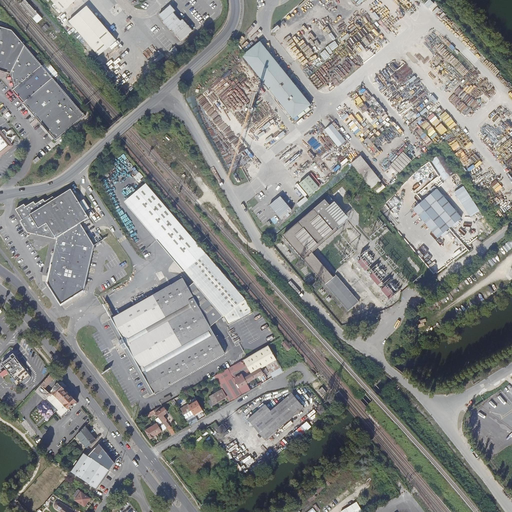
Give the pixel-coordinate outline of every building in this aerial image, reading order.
[(26,0),(24,0),(20,4),(33,18),(38,14),(26,0)] [(69,7),(62,0),(51,0),(63,13),(69,7)] [(427,0),(424,4),(434,14),(440,8),(431,0),(427,0)] [(86,5),(75,15),(84,26),(94,38),(106,28),(86,5)] [(170,5),(159,14),(163,20),(162,20),(170,30),(171,28),(176,34),(187,24),(183,18),(180,20),(173,12),(175,10),(170,5)] [(75,15),(69,20),(89,43),(94,38),(84,26),(75,15)] [(46,23),(42,28),(45,32),(50,28),(46,23)] [(0,26),(0,69),(11,73),(25,45),(12,30),(0,26)] [(106,28),(94,38),(99,44),(105,50),(116,40),(106,28)] [(94,38),(89,43),(99,55),(105,50),(99,44),(94,38)] [(259,42),(243,56),(292,119),(310,105),(259,42)] [(11,73),(15,89),(42,65),(25,45),(11,73)] [(175,46),(169,51),(174,57),(180,52),(175,46)] [(23,102),(53,78),(42,65),(15,89),(13,90),(23,102)] [(64,90),(53,78),(23,102),(35,115),(64,90)] [(35,115),(56,140),(85,115),(64,90),(35,115)] [(331,123),(324,130),(337,146),(345,141),(331,123)] [(0,132),(10,146),(0,153),(0,156),(14,146),(0,129),(0,132)] [(0,153),(10,146),(0,132),(0,153)] [(392,164),(400,172),(412,160),(403,152),(392,164)] [(432,159),(445,180),(452,175),(460,187),(465,184),(457,172),(455,173),(442,153),(432,159)] [(360,155),(350,163),(355,169),(361,164),(365,161),(360,155)] [(381,181),(365,161),(361,164),(355,169),(371,189),(381,181)] [(306,196),(319,185),(313,178),(314,178),(310,174),(297,185),(306,196)] [(187,268),(199,258),(205,252),(194,240),(145,183),(128,199),(168,246),(175,254),(178,257),(178,258),(187,268)] [(455,191),(469,216),(480,210),(465,185),(455,191)] [(418,205),(413,209),(430,228),(434,234),(438,238),(462,218),(437,188),(437,189),(432,192),(418,205)] [(16,209),(23,220),(30,231),(58,237),(80,223),(87,218),(89,217),(85,211),(79,202),(71,189),(55,199),(53,196),(45,201),(44,199),(35,204),(34,202),(26,206),(24,204),(16,209)] [(297,203),(300,206),(309,199),(306,196),(297,203)] [(282,198),(269,204),(275,217),(288,211),(282,198)] [(79,202),(85,211),(90,208),(84,199),(79,202)] [(325,199),(283,235),(348,311),(359,302),(336,275),(334,277),(312,252),(338,230),(336,228),(340,225),(327,209),(330,206),(325,199)] [(21,221),(29,233),(58,239),(58,237),(30,231),(23,220),(21,221)] [(58,237),(58,239),(49,275),(45,277),(48,282),(46,288),(52,289),(62,304),(77,294),(83,296),(84,290),(89,287),(86,283),(95,245),(80,223),(58,237)] [(205,252),(199,258),(188,268),(197,279),(189,287),(195,298),(209,324),(223,316),(228,324),(229,324),(240,318),(244,316),(252,311),(246,299),(245,298),(219,268),(205,252)] [(369,264),(363,257),(358,261),(365,268),(369,264)] [(370,275),(378,284),(383,280),(375,271),(370,275)] [(209,324),(195,298),(183,278),(112,318),(123,339),(119,340),(124,349),(128,347),(139,367),(211,327),(209,324)] [(382,289),(390,298),(395,293),(387,284),(382,289)] [(211,327),(139,367),(144,376),(216,336),(211,327)] [(226,353),(216,336),(144,376),(154,393),(192,372),(225,354),(226,353)] [(291,347),(285,340),(282,343),(288,350),(291,347)] [(246,358),(243,359),(252,373),(261,368),(276,359),(268,345),(246,358)] [(2,363),(17,383),(19,382),(20,383),(30,376),(27,372),(25,370),(20,363),(18,360),(16,357),(14,353),(10,356),(11,357),(2,363)] [(239,362),(215,376),(218,381),(222,389),(226,397),(230,402),(251,390),(247,383),(244,378),(252,373),(243,359),(241,361),(239,362)] [(264,373),(261,368),(252,373),(255,378),(264,373)] [(54,371),(52,372),(44,381),(40,385),(45,390),(51,383),(57,376),(54,371)] [(255,378),(252,373),(244,378),(247,383),(255,378)] [(218,381),(215,376),(208,379),(212,385),(218,381)] [(59,383),(49,394),(46,397),(54,406),(57,409),(59,411),(57,413),(61,418),(78,401),(73,397),(75,395),(67,387),(65,389),(59,383)] [(40,385),(37,389),(35,391),(44,400),(46,397),(49,394),(45,390),(40,385)] [(323,387),(319,390),(323,395),(327,392),(323,387)] [(226,397),(222,389),(210,397),(214,404),(226,397)] [(265,404),(247,419),(265,440),(304,407),(292,393),(271,410),(265,404)] [(183,394),(173,400),(187,420),(203,410),(197,400),(189,404),(183,394)] [(172,435),(176,433),(167,421),(167,420),(164,415),(168,412),(164,407),(162,409),(160,407),(154,410),(156,413),(159,417),(163,422),(167,428),(172,435)] [(157,423),(146,430),(150,439),(155,436),(155,435),(162,431),(157,423)] [(86,426),(77,436),(86,448),(96,440),(86,426)] [(71,472),(73,473),(97,490),(115,463),(100,443),(88,456),(84,453),(71,472)] [(300,511),(311,502),(316,497),(315,495),(318,493),(318,494),(326,488),(323,484),(299,504),(289,511),(288,511),(287,511),(300,511)] [(76,498),(75,500),(85,507),(91,498),(78,489),(77,491),(77,490),(73,495),(76,498)] [(341,511),(362,511),(364,511),(357,501),(341,511)]
